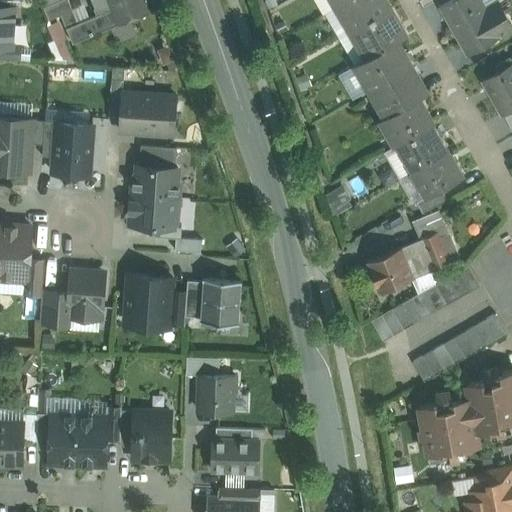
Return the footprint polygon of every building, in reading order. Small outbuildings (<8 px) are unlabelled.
[(68,0),(59,0),(44,7),(49,20),(61,15),(73,9),(68,0)] [(145,0),(108,0),(112,8),(119,24),(150,11),(145,0)] [(385,0),(346,0),(340,4),(340,3),(336,5),(352,32),(355,30),(391,9),(385,0)] [(486,9),(480,0),(452,0),(441,6),(469,54),(511,29),(511,25),(498,1),(486,9)] [(0,5),(0,45),(12,47),(12,45),(15,7),(5,6),(0,5)] [(112,8),(78,22),(73,9),(61,15),(73,43),(119,24),(112,8)] [(391,9),(355,30),(369,55),(370,56),(397,40),(398,41),(406,36),(391,9)] [(49,23),(65,59),(75,55),(59,18),(49,23)] [(397,40),(370,56),(369,55),(358,62),(374,88),(412,66),(398,41),(397,40)] [(12,47),(0,45),(0,57),(19,59),(20,46),(12,45),(12,47)] [(511,62),(510,59),(497,66),(500,71),(484,81),(502,113),(503,113),(511,107),(511,62)] [(412,66),(374,88),(388,114),(389,114),(419,97),(428,92),(412,66)] [(125,67),(113,67),(110,102),(122,103),(123,91),(125,67)] [(176,95),(123,91),(122,103),(120,130),(174,134),(176,95)] [(419,97),(389,114),(388,114),(386,115),(401,141),(433,123),(419,97)] [(511,107),(503,113),(511,129),(511,107)] [(0,116),(0,168),(29,171),(31,143),(33,119),(0,116)] [(45,120),(33,119),(31,143),(43,144),(45,120)] [(57,121),(45,120),(43,144),(42,156),(54,156),(57,121)] [(93,123),(57,121),(54,156),(53,172),(89,175),(93,123)] [(401,141),(396,145),(411,171),(412,170),(448,149),(434,123),(433,123),(401,141)] [(177,147),(141,145),(140,165),(175,167),(177,147)] [(448,149),(412,170),(427,195),(427,196),(441,188),(464,175),(448,149)] [(140,165),(137,164),(136,179),(133,179),(132,194),(179,197),(180,182),(177,181),(178,167),(175,167),(140,165)] [(441,188),(427,196),(427,195),(416,201),(423,212),(447,198),(441,188)] [(132,194),(130,224),(148,226),(177,228),(177,226),(179,197),(132,194)] [(439,210),(412,221),(417,233),(443,222),(439,210)] [(31,225),(0,222),(0,229),(1,229),(0,240),(0,278),(25,280),(27,280),(29,258),(31,225)] [(177,228),(148,226),(147,235),(176,238),(180,238),(181,237),(181,226),(177,226),(177,228)] [(438,232),(368,260),(380,290),(432,269),(431,268),(457,257),(449,237),(441,240),(438,232)] [(202,238),(181,237),(180,238),(176,238),(175,250),(200,252),(202,238)] [(45,259),(29,258),(27,280),(25,280),(24,294),(42,295),(43,291),(45,259)] [(480,285),(468,264),(457,271),(469,291),(480,285)] [(104,272),(72,270),(71,293),(70,304),(71,304),(70,314),(71,314),(100,316),(101,306),(102,306),(104,272)] [(469,291),(457,271),(446,277),(458,298),(469,291)] [(173,277),(128,274),(125,323),(170,326),(170,322),(172,290),(173,277)] [(242,280),(203,277),(203,279),(204,279),(201,316),(201,319),(200,319),(200,320),(239,323),(239,322),(238,321),(241,281),(242,281),(242,280)] [(458,298),(446,277),(435,283),(447,304),(458,298)] [(204,281),(188,280),(187,291),(185,315),(201,316),(204,281)] [(447,304),(435,283),(424,289),(436,310),(447,304)] [(436,310),(424,289),(413,296),(425,316),(436,310)] [(187,291),(172,290),(170,322),(185,323),(185,315),(187,291)] [(71,293),(43,291),(42,295),(41,320),(71,322),(71,314),(70,314),(71,304),(70,304),(71,293)] [(425,316),(413,296),(402,302),(414,323),(425,316)] [(414,323),(402,302),(392,308),(404,329),(414,323)] [(404,329),(392,308),(381,314),(393,335),(404,329)] [(485,319),(497,340),(508,334),(496,313),(485,319)] [(393,335),(381,314),(371,320),(384,341),(393,335)] [(475,325),(487,345),(497,340),(485,319),(475,325)] [(487,345),(475,325),(465,331),(477,351),(487,345)] [(477,351),(465,331),(454,337),(466,357),(477,351)] [(466,357),(454,337),(444,343),(456,363),(466,357)] [(445,369),(456,363),(444,343),(433,349),(445,369)] [(433,349),(423,355),(435,375),(445,369),(433,349)] [(423,355),(413,361),(424,381),(435,375),(423,355)] [(497,366),(483,369),(485,380),(467,383),(469,396),(470,396),(477,431),(500,427),(499,422),(511,419),(511,369),(503,371),(504,376),(499,377),(497,366)] [(236,375),(200,374),(199,410),(232,411),(232,392),(235,392),(236,375)] [(469,396),(452,399),(450,389),(436,391),(438,402),(419,405),(430,463),(456,458),(454,449),(479,445),(477,431),(470,396),(469,396)] [(121,407),(107,407),(107,415),(108,415),(107,438),(120,438),(122,409),(121,407)] [(135,410),(122,409),(120,438),(120,445),(134,446),(135,410)] [(171,411),(135,410),(134,446),(133,458),(144,458),(144,459),(146,459),(146,458),(153,458),(153,459),(155,459),(155,458),(169,459),(171,411)] [(52,413),(38,412),(37,441),(37,448),(50,449),(52,413)] [(38,413),(24,413),(24,423),(25,423),(24,441),(37,441),(38,413)] [(79,415),(68,415),(67,413),(52,413),(50,449),(50,463),(78,464),(79,415)] [(107,415),(94,414),(92,416),(80,415),(79,415),(78,464),(106,465),(107,438),(108,415),(107,415)] [(24,423),(0,421),(0,463),(23,464),(24,441),(25,423),(24,423)] [(264,429),(216,427),(216,439),(260,440),(264,434),(264,429)] [(260,440),(216,439),(216,441),(217,441),(217,448),(212,448),(211,469),(259,471),(260,440)] [(511,471),(511,465),(485,470),(486,473),(476,475),(479,491),(489,489),(488,484),(511,479),(511,471)] [(511,479),(488,484),(489,489),(479,491),(473,492),(475,501),(469,510),(469,511),(495,511),(511,507),(511,479)] [(258,488),(222,487),(222,499),(258,500),(258,488)] [(222,499),(210,499),(209,511),(257,511),(258,500),(222,499)]
